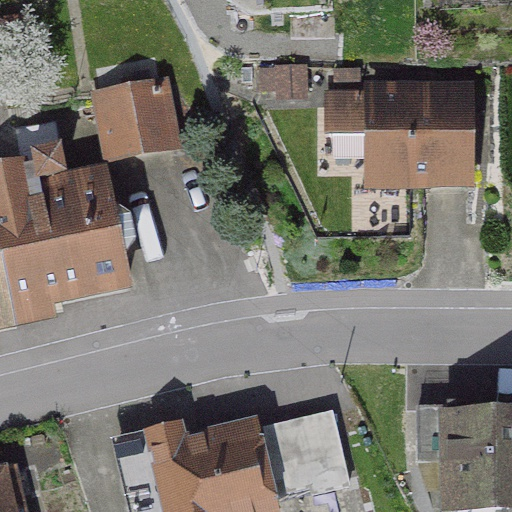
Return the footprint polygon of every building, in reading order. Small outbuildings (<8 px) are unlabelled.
[(511,0),(498,0),(499,16),(511,15),(511,0)] [(97,101),(108,160),(167,149),(156,90),(97,101)] [(365,139),(365,184),(419,184),(462,184),(465,184),(465,119),(465,99),(365,99),(365,139)] [(22,184),(51,180),(44,129),(13,133),(19,170),(0,174),(0,308),(44,300),(55,297),(124,283),(104,190),(27,206),(22,184)] [(444,409),(444,412),(413,413),(414,466),(444,466),(445,511),(511,509),(511,423),(470,424),(470,409),(444,409)] [(163,453),(159,439),(114,449),(129,511),(266,511),(247,433),(176,450),(163,453)] [(5,477),(4,474),(0,475),(0,511),(13,511),(10,499),(13,498),(8,477),(5,477)]
